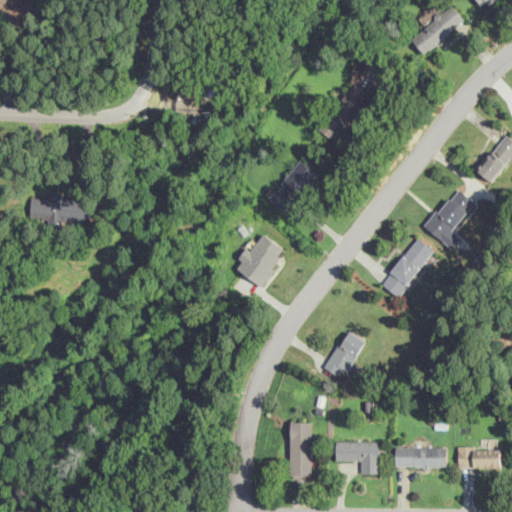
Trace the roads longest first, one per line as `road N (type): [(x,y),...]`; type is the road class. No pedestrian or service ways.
road 1 (residential): [(511,51),(457,107),(285,332),(253,406),(241,511)]
road 2 (residential): [(0,115),(126,112),(142,96),(153,63),(163,0)]
